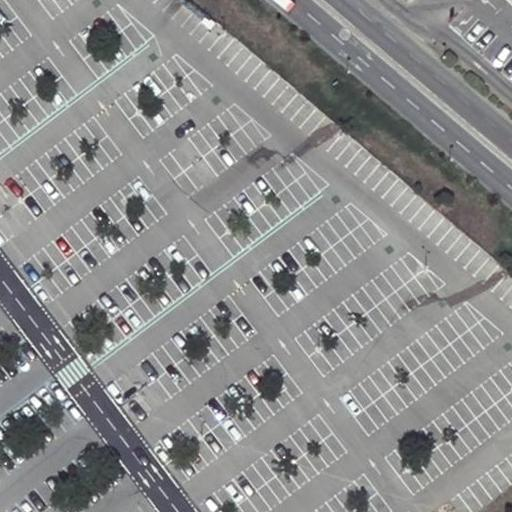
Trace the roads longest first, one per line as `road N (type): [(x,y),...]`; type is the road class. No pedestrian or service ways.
road 1 (unclassified): [(0,275),(176,511)]
road 2 (secondary): [(293,3),(511,187)]
road 3 (secondary): [(511,140),(346,0)]
road 4 (unclassified): [(511,97),(394,0)]
